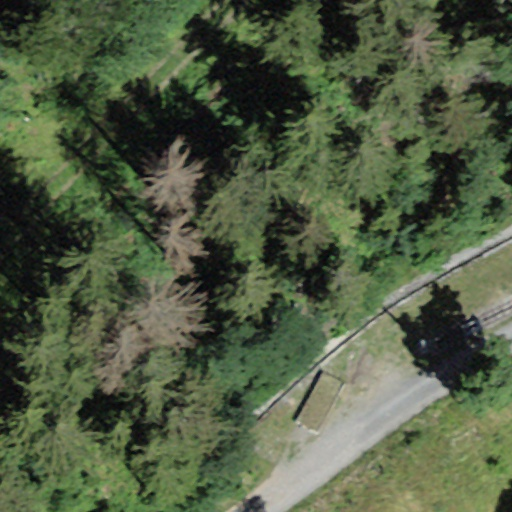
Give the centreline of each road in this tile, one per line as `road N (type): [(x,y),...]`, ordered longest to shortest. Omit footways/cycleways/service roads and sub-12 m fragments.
road 1 (track): [(0,259),(261,0)]
road 2 (unclassified): [(260,511),(511,340)]
